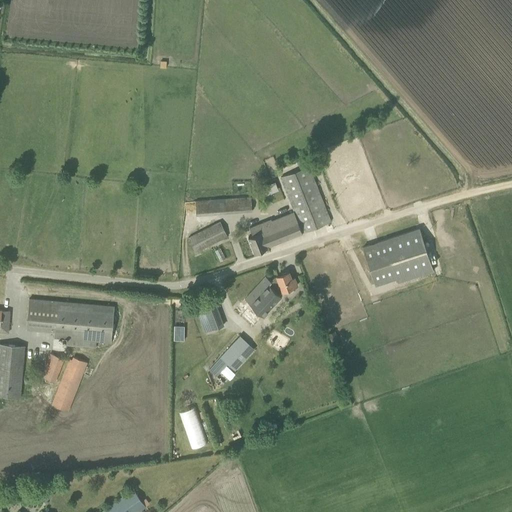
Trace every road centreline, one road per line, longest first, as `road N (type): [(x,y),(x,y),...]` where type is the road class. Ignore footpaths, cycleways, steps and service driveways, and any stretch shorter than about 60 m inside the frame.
road 1 (unclassified): [(0,268),(173,287),(342,233)]
road 2 (track): [(511,183),(342,233)]
